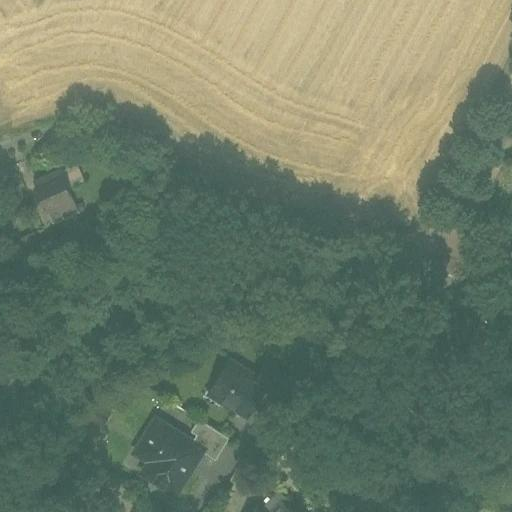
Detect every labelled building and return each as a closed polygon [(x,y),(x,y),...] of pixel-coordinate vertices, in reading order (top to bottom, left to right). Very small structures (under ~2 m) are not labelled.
[(84,180),(77,164),(65,170),(71,185),(84,180)] [(62,172),(36,183),(49,212),(58,208),(62,219),(79,212),(62,172)] [(20,203),(1,211),(9,230),(28,221),(20,203)] [(205,392),(246,415),(268,376),(227,353),(205,392)] [(139,472),(177,495),(204,450),(216,457),(229,435),(198,417),(190,431),(154,410),(131,449),(147,459),(139,472)] [(387,474),(344,511),(380,511),(390,503),(398,511),(412,501),(387,474)] [(296,511),(282,497),(269,509),(260,500),(248,511),(296,511)]
